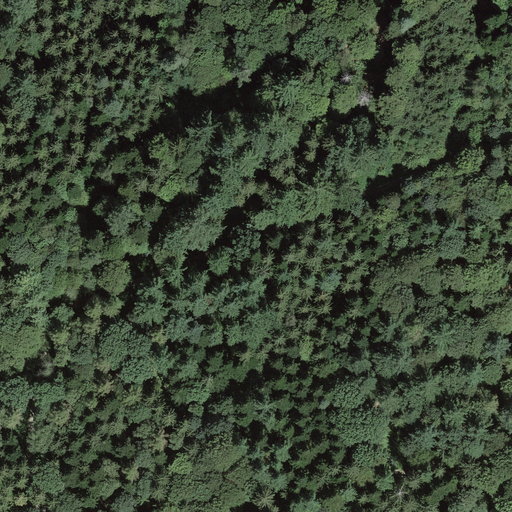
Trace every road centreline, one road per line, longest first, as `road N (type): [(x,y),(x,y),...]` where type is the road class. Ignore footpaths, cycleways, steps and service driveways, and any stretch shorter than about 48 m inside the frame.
road 1 (track): [(0,349),(57,311),(130,279),(511,142)]
road 2 (track): [(28,511),(27,439),(57,311),(0,258)]
road 3 (track): [(320,511),(511,444)]
